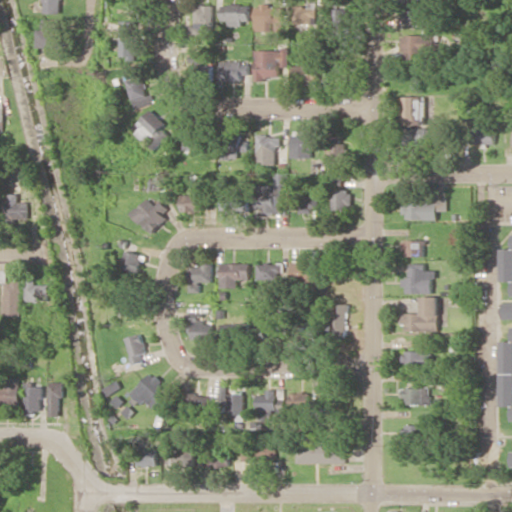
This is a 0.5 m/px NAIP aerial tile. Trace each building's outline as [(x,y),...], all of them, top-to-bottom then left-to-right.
[(63,0),(45,0),(46,12),(64,12),(63,0)] [(425,18),(425,0),(417,0),(407,0),(407,17),(425,18)] [(296,23),(317,23),(317,2),(309,1),(309,5),(296,5),(296,23)] [(216,5),(198,4),(197,25),(193,25),(192,32),(215,33),(216,5)] [(224,4),(225,23),(252,23),(251,4),(224,4)] [(258,30),(284,30),(284,6),(271,7),(271,4),(257,4),(258,30)] [(336,7),(335,37),(350,37),(352,8),(336,7)] [(62,19),(46,18),(45,29),(40,29),(40,46),(61,47),(62,19)] [(123,58),(139,58),(140,21),(124,20),(123,58)] [(443,35),(403,34),(402,56),(442,57),(443,35)] [(257,49),(258,78),(281,78),(281,66),(291,66),(290,49),(257,49)] [(313,64),(295,65),(295,80),(321,80),(320,58),(313,58),(313,64)] [(251,74),(252,61),(224,60),(223,81),(244,82),(244,74),(251,74)] [(150,95),(146,71),(136,73),(136,78),(132,79),(136,106),(158,103),(156,94),(150,95)] [(403,96),(404,124),(427,123),(426,96),(403,96)] [(169,124),(155,109),(135,128),(156,151),(173,135),(166,127),(169,124)] [(187,150),(203,149),(202,125),(186,126),(187,150)] [(496,144),(497,126),(476,126),(476,143),(496,144)] [(440,127),(403,128),(403,144),(440,143),(440,127)] [(314,157),(313,130),(293,130),(294,157),(314,157)] [(259,164),(280,164),(280,135),(260,135),(259,164)] [(225,158),(243,158),(243,140),(225,140),(225,158)] [(347,142),(332,143),(333,163),(348,163),(347,142)] [(286,211),(286,172),(276,172),(277,184),(257,185),(258,211),(286,211)] [(334,209),(353,209),(352,189),(334,189),(334,209)] [(22,193),(10,193),(9,218),(31,218),(32,201),(21,201),(22,193)] [(250,210),(249,193),(223,194),(224,212),(250,210)] [(319,212),(320,194),(294,193),(293,211),(319,212)] [(184,195),(184,211),(214,210),(213,194),(184,195)] [(164,200),(159,205),(151,197),(135,212),(153,232),(175,211),(164,200)] [(406,218),(439,219),(439,210),(448,210),(449,201),(406,200),(406,218)] [(407,255),(427,255),(427,239),(407,239),(407,255)] [(511,248),(503,248),(503,280),(511,280),(511,248)] [(144,272),(148,255),(129,250),(125,267),(144,272)] [(286,263),(259,262),(259,279),(280,279),(280,271),(286,271),(286,263)] [(320,280),(320,262),(293,262),(294,281),(320,280)] [(428,262),(412,262),(412,277),(406,277),(406,292),(436,293),(436,269),(428,269),(428,262)] [(203,291),(203,281),(215,281),(216,264),(193,263),(192,291),(203,291)] [(122,315),(136,315),(137,279),(124,278),(122,315)] [(28,300),(51,301),(52,284),(38,283),(38,279),(28,279),(28,300)] [(7,280),(7,314),(23,315),(24,281),(7,280)] [(441,330),(441,295),(423,296),(424,312),(405,313),(405,331),(441,330)] [(511,318),(511,302),(503,303),(503,318),(511,318)] [(350,304),(336,303),(336,331),(350,331),(350,304)] [(194,339),(215,338),(214,320),(208,321),(208,316),(194,316),(194,339)] [(284,337),(284,323),(257,322),(257,337),(284,337)] [(242,333),(241,323),(225,324),(225,334),(242,333)] [(144,353),(149,352),(144,333),(129,336),(136,363),(146,361),(144,353)] [(503,405),(511,405),(511,340),(503,340),(503,405)] [(435,367),(435,351),(406,350),(405,366),(435,367)] [(173,390),(153,372),(133,393),(145,403),(149,399),(157,407),(173,390)] [(23,378),(2,378),(2,406),(22,407),(23,378)] [(66,381),(53,381),(52,415),(65,416),(66,381)] [(45,386),(28,385),(27,412),(45,412),(45,386)] [(432,404),(432,387),(405,388),(405,405),(432,404)] [(273,420),(274,411),(286,411),(287,395),(280,394),(280,389),(268,389),(268,394),(260,394),(259,419),(273,420)] [(292,392),(293,410),(313,409),(312,391),(292,392)] [(215,392),(187,393),(188,411),(215,410),(215,392)] [(407,436),(427,436),(428,424),(407,424),(407,436)] [(256,439),(245,439),(246,461),(280,460),(279,439),(256,440),(256,439)] [(349,463),(350,444),(300,443),(300,461),(349,463)] [(140,448),(141,465),(160,464),(160,447),(140,448)]
